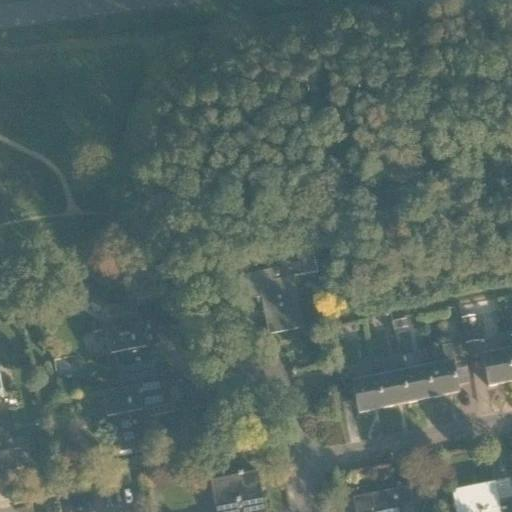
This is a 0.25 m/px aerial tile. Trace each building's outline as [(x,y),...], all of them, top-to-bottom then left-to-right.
[(314,258),(312,243),(294,246),(296,261),(314,258)] [(272,281),(270,270),(231,277),(236,303),(260,298),(267,335),(303,328),(292,277),(272,281)] [(498,312),(495,299),(458,307),(460,319),(459,319),(464,345),(478,342),(473,317),(498,312)] [(114,354),(120,388),(121,391),(157,384),(157,381),(151,347),(159,345),(156,331),(175,327),(170,300),(168,300),(166,301),(137,306),(134,307),(138,324),(105,330),(109,355),(114,354)] [(407,329),(405,320),(393,322),(395,331),(407,329)] [(488,387),(511,382),(511,373),(508,351),(511,351),(507,334),(498,335),(502,353),(482,357),(488,387)] [(445,364),(430,368),(426,368),(433,399),(458,394),(452,364),(455,364),(451,345),(442,347),(445,364)] [(408,404),(433,399),(426,368),(430,368),(426,350),(418,352),(421,369),(404,372),(401,373),(408,404)] [(395,375),(380,378),(377,378),(383,409),(408,404),(401,373),(404,372),(401,355),(392,357),(395,375)] [(377,378),(380,378),(376,361),(367,363),(370,379),(351,383),(357,414),(383,409),(377,378)] [(121,391),(120,388),(101,392),(106,418),(111,417),(117,453),(155,446),(148,410),(171,405),(166,380),(157,381),(157,384),(121,391)] [(23,469),(19,449),(12,450),(16,470),(23,469)] [(263,511),(256,472),(209,482),(214,511),(263,511)] [(494,493),(492,483),(451,492),(455,511),(511,511),(511,503),(497,507),(494,493)] [(409,503),(406,488),(369,495),(372,510),(360,511),(402,511),(401,505),(409,503)]
